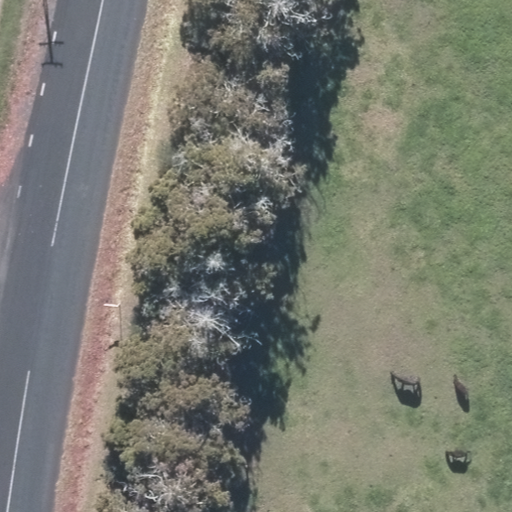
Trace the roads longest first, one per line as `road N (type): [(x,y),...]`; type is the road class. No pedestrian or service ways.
road 1 (tertiary): [(44,275),(103,0)]
road 2 (tertiary): [(7,511),(44,275)]
